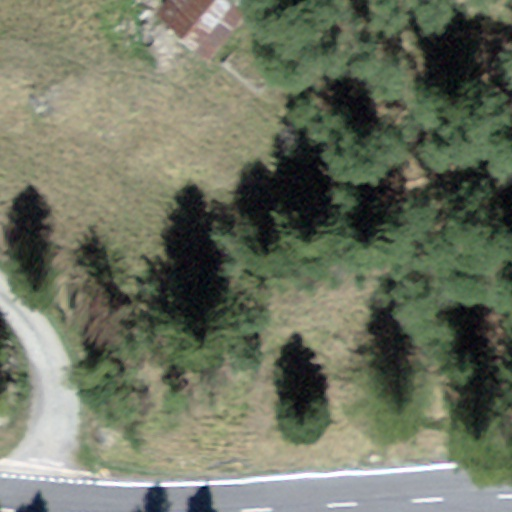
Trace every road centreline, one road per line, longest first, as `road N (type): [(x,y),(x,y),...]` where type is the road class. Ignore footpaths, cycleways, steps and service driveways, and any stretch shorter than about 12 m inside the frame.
road 1 (track): [(22,511),(53,437),(56,376),(35,311),(0,269)]
road 2 (secondary): [(511,498),(252,511)]
